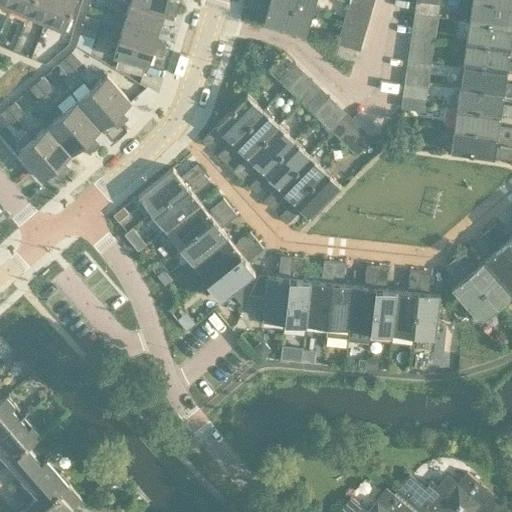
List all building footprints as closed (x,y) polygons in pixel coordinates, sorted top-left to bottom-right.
[(29,14),(34,0),(13,0),(11,7),(29,14)] [(47,21),(55,0),(34,0),(29,14),(47,21)] [(65,29),(76,0),(55,0),(47,21),(65,29)] [(173,18),(175,11),(137,0),(129,0),(125,16),(159,26),(163,15),(173,18)] [(167,0),(166,0),(137,0),(175,11),(178,4),(167,0)] [(306,34),(312,12),(270,0),(248,0),(247,4),(267,10),(263,21),(306,34)] [(270,0),(312,12),(315,0),(270,0)] [(369,15),(372,3),(361,0),(349,0),(347,8),(369,15)] [(437,15),(439,3),(417,0),(415,12),(437,15)] [(511,5),(474,0),(472,0),(469,21),(511,27),(511,5)] [(365,26),(369,15),(347,8),(343,20),(365,26)] [(436,27),(437,15),(415,12),(413,24),(436,27)] [(99,19),(85,15),(84,15),(82,24),(97,28),(99,19)] [(156,38),(159,26),(125,16),(119,35),(164,48),(167,41),(156,38)] [(362,38),(365,26),(343,20),(340,31),(362,38)] [(511,38),(511,39),(511,31),(511,27),(469,21),(466,42),(510,49),(509,49),(511,49),(511,38)] [(94,37),(97,28),(82,24),(79,33),(94,37)] [(434,39),(436,27),(413,24),(412,36),(434,39)] [(358,49),(362,38),(340,31),(337,43),(358,49)] [(162,56),(164,48),(119,35),(113,54),(119,56),(145,64),(148,65),(152,52),(162,56)] [(432,51),(434,39),(412,36),(410,48),(432,51)] [(511,60),(508,60),(509,49),(510,49),(466,42),(463,64),(506,70),(506,71),(511,71),(511,60)] [(431,63),(432,51),(410,48),(408,59),(431,63)] [(82,61),(73,51),(72,50),(65,56),(74,67),(82,61)] [(294,63),(282,52),(267,69),(278,79),(287,88),(303,71),(294,63)] [(67,74),(74,67),(65,56),(57,62),(67,74)] [(119,56),(115,66),(142,74),(145,64),(119,56)] [(429,75),(431,63),(408,59),(406,71),(429,75)] [(511,82),(505,81),(506,71),(506,70),(463,64),(460,85),(503,91),(503,92),(511,93),(511,82)] [(295,96),(311,80),(303,71),(287,88),(295,96)] [(427,86),(429,75),(406,71),(405,83),(427,86)] [(121,109),(130,101),(107,73),(92,86),(123,122),(128,117),(121,109)] [(53,86),(45,76),(43,75),(36,81),(46,92),(53,86)] [(304,104),(320,88),(311,80),(295,96),(304,104)] [(38,98),(46,92),(36,81),(29,87),(38,98)] [(425,98),(427,86),(405,83),(403,95),(425,98)] [(503,92),(503,91),(460,85),(457,106),(500,113),(511,115),(511,104),(502,103),(503,92)] [(117,127),(123,122),(92,86),(77,99),(101,126),(110,118),(117,127)] [(312,113),(328,96),(320,88),(304,104),(312,113)] [(232,141),(263,109),(247,93),(216,125),(201,140),(209,147),(224,133),(231,140),(232,141)] [(424,110),(425,98),(403,95),(401,107),(424,110)] [(321,121),(337,105),(328,96),(312,113),(321,121)] [(91,134),(101,126),(77,99),(63,112),(94,148),(99,143),(91,134)] [(18,119),(24,114),(14,102),(8,108),(18,119)] [(330,130),(345,113),(337,105),(321,121),(330,130)] [(500,113),(457,106),(454,128),(497,134),(497,135),(511,136),(511,125),(499,124),(500,113)] [(11,125),(18,119),(8,108),(1,114),(11,125)] [(247,156),(278,124),(263,109),(232,141),(231,140),(217,155),(225,163),(239,148),(247,155),(247,156)] [(88,153),(94,148),(63,112),(48,124),(72,151),(80,144),(88,153)] [(338,138),(354,122),(345,113),(330,130),(338,138)] [(347,146),(363,130),(354,122),(338,138),(347,146)] [(399,122),(396,132),(400,133),(408,136),(411,126),(402,123),(399,122)] [(63,159),(72,151),(48,124),(33,137),(64,173),(70,168),(63,159)] [(262,171),(294,139),(278,124),(247,156),(247,155),(232,170),(240,178),(254,163),(262,170),(262,171)] [(511,144),(496,142),(497,135),(497,134),(454,128),(451,150),(495,156),(494,156),(511,158),(511,144)] [(356,155),(371,138),(363,130),(347,146),(356,155)] [(58,178),(64,173),(33,137),(19,150),(42,177),(51,170),(58,178)] [(278,186),(309,154),(294,139),(262,171),(262,170),(248,185),(256,193),(270,178),(277,185),(278,186)] [(293,201),(324,169),(309,154),(278,186),(277,185),(263,200),(271,208),(285,193),(293,200),(293,201)] [(152,212),(203,172),(196,163),(180,176),(172,167),(138,194),(152,212)] [(310,217),(340,185),(324,169),(293,201),(293,200),(279,215),(286,223),(301,208),(310,217)] [(194,193),(209,180),(203,172),(152,212),(165,229),(200,201),(194,193)] [(179,246),(229,205),(223,197),(207,210),(200,201),(165,229),(179,246)] [(220,226),(236,214),(229,205),(179,246),(192,262),(227,235),(220,226)] [(511,234),(509,237),(495,222),(487,229),(511,257),(511,234)] [(511,289),(511,257),(487,229),(479,236),(492,251),(484,258),(511,289)] [(206,279),(256,239),(250,231),(234,243),(227,235),(192,262),(206,279)] [(247,260),(263,247),(256,239),(206,279),(220,297),(254,269),(247,260)] [(511,289),(484,258),(476,265),(463,250),(454,257),(497,305),(511,292),(511,289)] [(284,320),(291,256),(280,255),(278,275),(266,274),(261,318),(284,320)] [(299,277),(301,257),(291,256),(284,320),(305,322),(310,279),(299,277)] [(480,320),(497,305),(454,257),(446,264),(460,279),(451,287),(480,320)] [(327,325),(334,260),(323,259),(321,280),(310,279),(305,322),(327,325)] [(345,262),(338,261),(334,260),(327,325),(325,335),(347,338),(353,283),(343,282),(345,262)] [(368,342),(370,329),(371,316),(377,265),(366,264),(364,284),(353,283),(347,338),(347,340),(368,342)] [(385,286),(388,266),(377,265),(371,316),(370,329),(391,331),(396,288),(385,286)] [(164,268),(158,273),(165,282),(172,277),(164,268)] [(413,334),(420,270),(409,268),(407,289),(396,288),(391,331),(413,334)] [(428,291),(431,271),(420,270),(413,334),(435,336),(440,292),(428,291)] [(253,285),(250,295),(252,296),(261,299),(264,288),(257,286),(253,285)] [(460,306),(454,311),(460,319),(466,314),(460,306)] [(186,329),(195,321),(189,314),(180,322),(186,329)] [(253,349),(262,358),(270,350),(261,341),(253,349)] [(301,361),(302,351),(294,350),(293,360),(301,361)] [(311,351),(310,361),(323,362),(324,352),(311,351)] [(366,367),(375,368),(376,357),(367,356),(366,367)] [(358,357),(357,366),(364,367),(365,358),(358,357)] [(0,434),(23,414),(5,394),(0,398),(0,434)] [(27,445),(40,434),(23,414),(0,434),(0,454),(7,462),(27,445)] [(65,414),(54,423),(60,429),(70,420),(65,414)] [(40,460),(27,445),(7,462),(35,494),(36,496),(46,487),(54,496),(68,484),(45,457),(40,460)] [(430,478),(427,482),(424,485),(409,472),(395,489),(422,511),(491,511),(511,511),(510,499),(501,500),(467,471),(458,481),(447,472),(437,484),(430,478)] [(65,511),(81,498),(68,484),(54,496),(46,487),(36,496),(35,494),(14,511),(65,511)] [(416,511),(386,486),(367,509),(350,494),(335,511),(416,511)]
